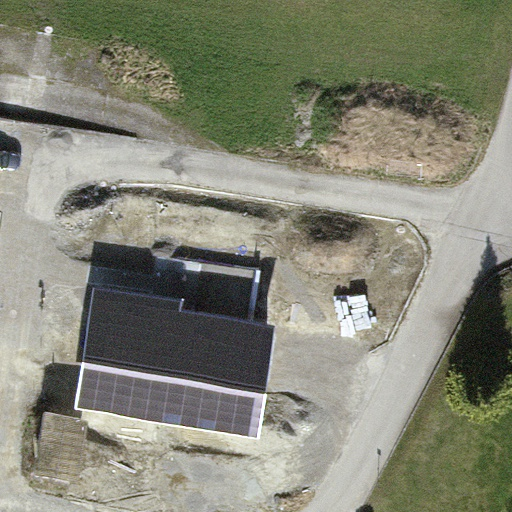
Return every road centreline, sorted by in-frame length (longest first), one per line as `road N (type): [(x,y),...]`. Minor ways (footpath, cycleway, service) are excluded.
road 1 (track): [(0,340),(24,325),(49,157),(165,162),(499,218)]
road 2 (track): [(0,51),(90,68),(165,162)]
